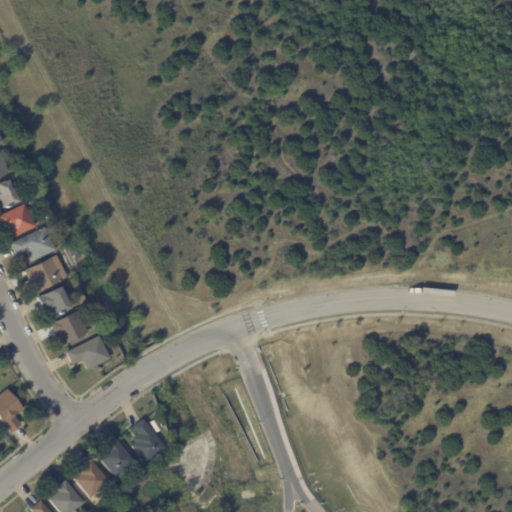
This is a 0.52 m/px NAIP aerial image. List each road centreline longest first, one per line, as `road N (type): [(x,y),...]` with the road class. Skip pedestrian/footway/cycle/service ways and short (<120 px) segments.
road 1 (residential): [(231,327),(378,299),(511,312)]
road 2 (residential): [(73,426),(160,362),(231,327)]
road 3 (residential): [(73,426),(28,363),(0,304)]
